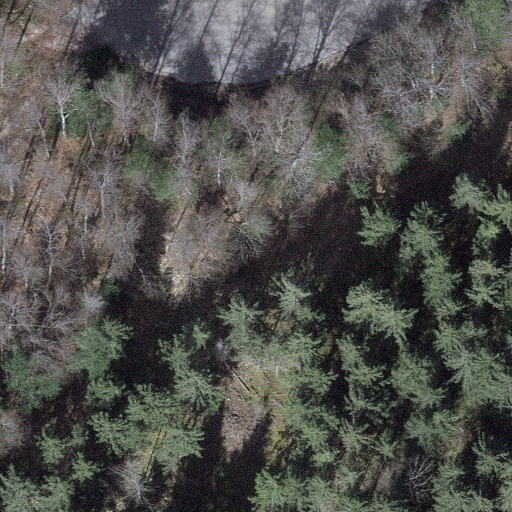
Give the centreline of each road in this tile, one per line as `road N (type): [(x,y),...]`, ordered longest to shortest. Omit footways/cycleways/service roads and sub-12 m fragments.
road 1 (track): [(140,0),(0,160)]
road 2 (unclassified): [(314,0),(209,24),(173,20),(148,0)]
road 3 (track): [(129,0),(0,40)]
